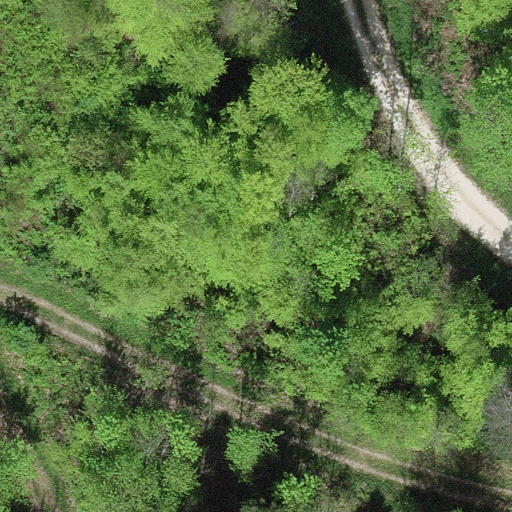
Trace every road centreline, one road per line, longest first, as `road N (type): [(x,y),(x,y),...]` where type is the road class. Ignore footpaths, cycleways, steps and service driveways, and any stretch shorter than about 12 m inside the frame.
road 1 (track): [(511,490),(413,475),(111,355),(0,300)]
road 2 (track): [(511,261),(448,203),(382,105),(358,0)]
